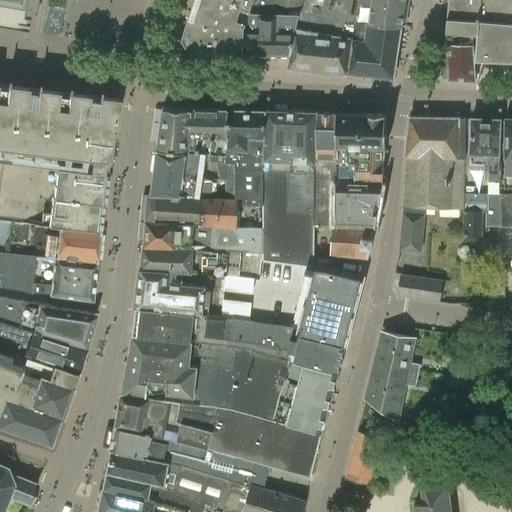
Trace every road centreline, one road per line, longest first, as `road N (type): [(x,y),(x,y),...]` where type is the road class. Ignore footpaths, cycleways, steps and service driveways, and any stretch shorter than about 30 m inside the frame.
road 1 (residential): [(327,511),(380,307),(406,94),(427,0)]
road 2 (unknown): [(0,175),(30,111),(17,65)]
